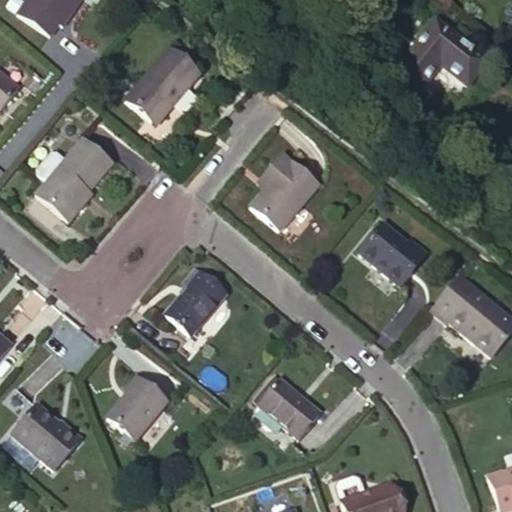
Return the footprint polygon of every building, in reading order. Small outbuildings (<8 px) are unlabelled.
[(22,0),(10,17),(43,40),(51,28),(56,31),(77,2),(74,0),(22,0)] [(464,90),(484,65),(433,25),(392,76),(417,95),(437,69),(464,90)] [(121,107),(148,131),(164,111),(168,115),(196,82),(165,56),(121,107)] [(0,83),(0,113),(15,96),(0,83)] [(164,111),(148,131),(152,134),(168,115),(164,111)] [(113,160),(85,136),(66,159),(47,181),(37,193),(69,219),(86,199),(83,196),(89,188),(113,160)] [(38,173),(47,181),(66,159),(57,150),(52,151),(37,168),(38,173)] [(275,159),(256,180),(264,187),(259,193),(244,210),(273,234),(311,189),(275,159)] [(264,187),(256,180),(250,187),(259,193),(264,187)] [(93,192),(89,188),(83,196),(86,199),(93,192)] [(394,292),(419,262),(404,249),(378,228),(353,258),(394,292)] [(404,249),(419,262),(424,257),(408,245),(404,249)] [(182,293),(194,280),(190,276),(178,290),(182,293)] [(219,301),(194,280),(182,293),(159,321),(184,342),(219,301)] [(452,281),(423,316),(441,330),(443,328),(485,363),(511,331),(452,281)] [(121,396),(99,423),(126,446),(160,406),(130,381),(119,395),(121,396)] [(274,386),(253,410),(294,445),(315,420),(274,386)] [(20,423),(8,437),(51,474),(76,443),(34,407),(32,409),(12,392),(0,405),(20,423)] [(493,511),(503,511),(509,510),(511,508),(511,471),(483,482),(493,511)] [(330,492),(335,507),(359,499),(354,484),(348,481),(333,487),(330,492)] [(392,511),(385,489),(359,499),(335,507),(336,511),(392,511)]
